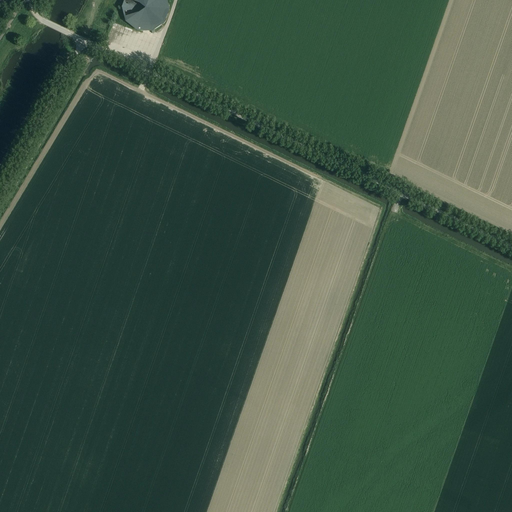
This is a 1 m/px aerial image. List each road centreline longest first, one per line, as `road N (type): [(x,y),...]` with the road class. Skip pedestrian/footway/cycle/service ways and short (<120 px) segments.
road 1 (track): [(139,90),(382,207),(276,511)]
road 2 (track): [(286,511),(391,212),(511,270)]
road 3 (unclassified): [(511,246),(149,71)]
road 4 (track): [(511,233),(153,61)]
road 5 (track): [(149,71),(139,90),(102,72),(84,82),(0,221)]
road 6 (unclassified): [(0,194),(83,40)]
